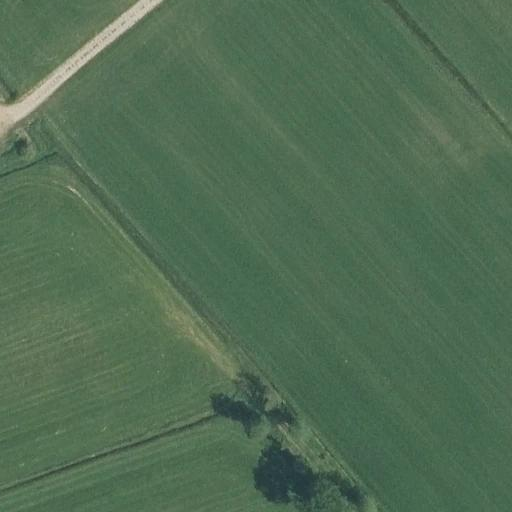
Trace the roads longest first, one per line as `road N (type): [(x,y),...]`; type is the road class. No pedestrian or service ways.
road 1 (track): [(153,0),(0,120)]
road 2 (track): [(358,511),(250,388)]
